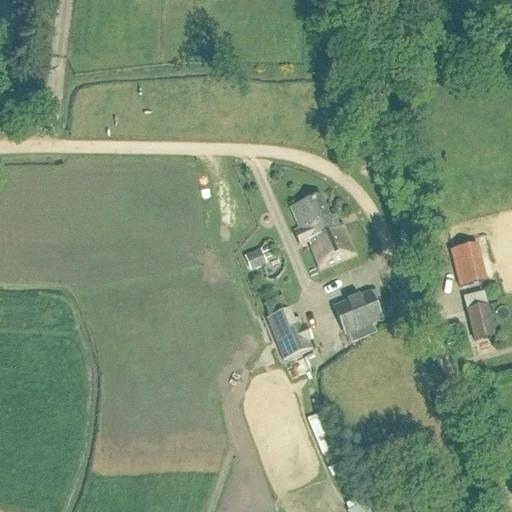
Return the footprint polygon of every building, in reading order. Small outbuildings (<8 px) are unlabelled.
[(299,248),(311,243),(322,269),(356,253),(343,223),(334,227),(320,196),(290,209),(300,230),(293,233),(299,248)] [(451,253),(459,289),(482,284),(474,248),(451,253)] [(250,273),(265,266),(260,252),(244,259),(250,273)] [(370,294),(333,309),(344,337),(381,321),(370,294)] [(466,313),(474,343),(493,338),(486,308),(466,313)] [(288,313),(266,321),(282,362),(310,351),(298,322),(293,324),(288,313)] [(318,354),(301,361),(306,372),(323,365),(318,354)] [(328,454),(339,449),(323,413),(312,419),(328,454)]
